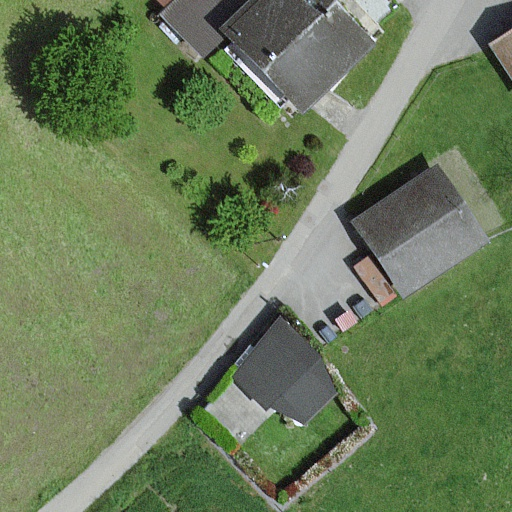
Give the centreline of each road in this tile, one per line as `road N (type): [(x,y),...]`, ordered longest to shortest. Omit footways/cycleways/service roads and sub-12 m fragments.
road 1 (residential): [(449,0),(391,103),(201,380)]
road 2 (unclassified): [(201,380),(53,511)]
